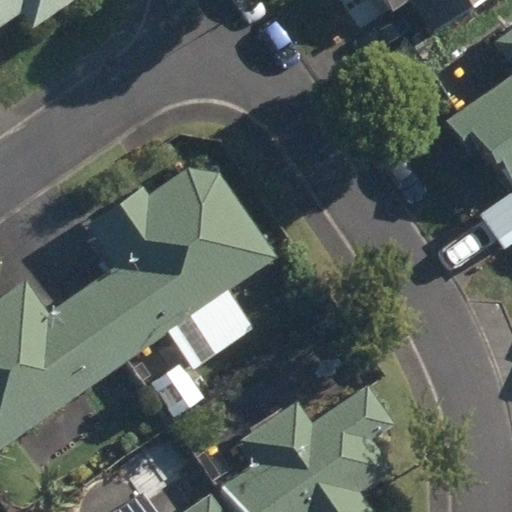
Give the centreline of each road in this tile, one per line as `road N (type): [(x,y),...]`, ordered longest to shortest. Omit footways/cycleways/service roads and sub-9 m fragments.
road 1 (residential): [(485,511),(483,428),(451,344),(228,13)]
road 2 (residential): [(228,13),(0,171)]
